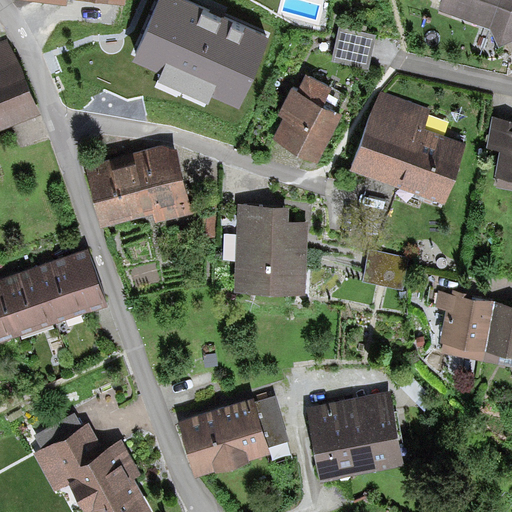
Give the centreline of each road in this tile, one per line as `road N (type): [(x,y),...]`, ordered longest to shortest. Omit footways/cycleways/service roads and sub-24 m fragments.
road 1 (residential): [(200,511),(179,473),(57,120)]
road 2 (residential): [(57,120),(169,132),(313,181),(370,191)]
road 3 (residential): [(57,120),(29,49),(0,5)]
